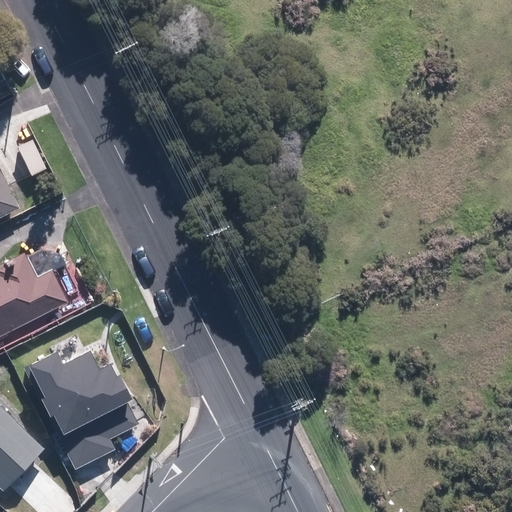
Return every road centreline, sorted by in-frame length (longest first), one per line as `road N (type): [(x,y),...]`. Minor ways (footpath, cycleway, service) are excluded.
road 1 (residential): [(248,413),(39,0)]
road 2 (tertiary): [(248,413),(152,511)]
